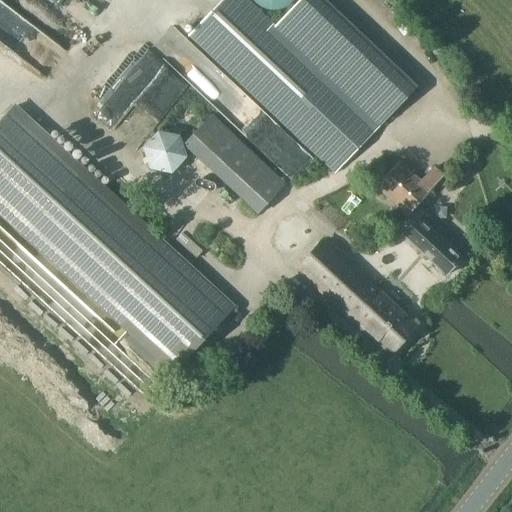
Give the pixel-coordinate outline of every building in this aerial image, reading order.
[(223,0),(191,35),(337,171),(380,124),(277,28),(247,0),(223,0)] [(380,124),(417,86),(325,0),(303,0),(277,28),(380,124)] [(233,307),(14,106),(0,121),(0,214),(130,334),(125,340),(167,378),(233,307)] [(213,116),(185,146),(186,147),(259,212),(286,182),(213,116)] [(155,133),(144,146),(152,168),(172,173),(185,157),(182,147),(178,137),(155,133)] [(401,162),(377,187),(407,215),(415,207),(420,212),(429,204),(423,198),(430,190),(401,162)] [(418,218),(402,235),(435,265),(435,270),(439,273),(444,273),(446,275),(461,258),(458,255),(463,249),(440,227),(434,233),(418,218)] [(416,326),(323,239),(296,268),(390,355),(416,326)]
